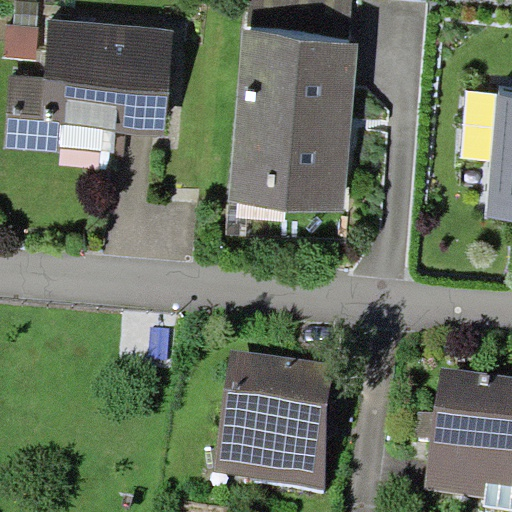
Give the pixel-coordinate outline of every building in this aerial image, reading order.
[(338,36),(341,0),(248,0),(232,196),(330,204),(344,37),(338,36)] [(38,114),(158,123),(165,33),(45,23),(38,114)] [(511,92),(500,92),(490,210),(511,211),(511,92)] [(311,456),(320,388),(231,375),(221,447),(254,452),(249,487),(319,497),(320,457),(311,456)] [(511,511),(511,402),(483,398),(484,393),(476,392),(476,397),(442,393),(437,426),(415,423),(412,443),(434,446),(432,464),(484,472),(478,511),(511,511)]
